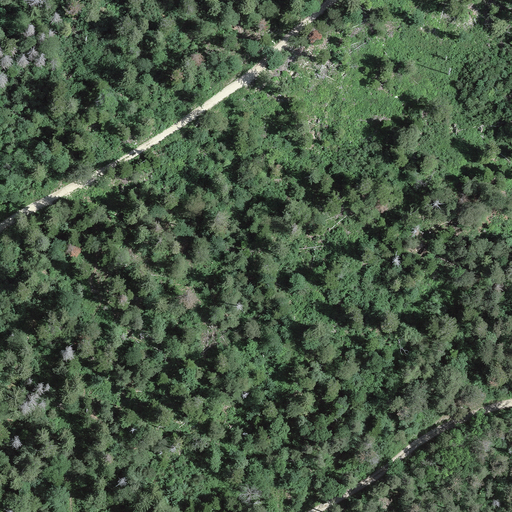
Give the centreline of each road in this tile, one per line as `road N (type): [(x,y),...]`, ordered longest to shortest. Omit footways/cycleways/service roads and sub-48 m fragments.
road 1 (track): [(0,227),(203,109),(339,0)]
road 2 (track): [(300,511),(463,413),(511,400)]
